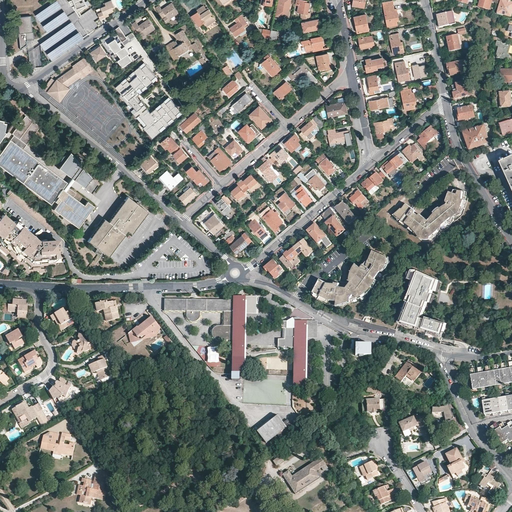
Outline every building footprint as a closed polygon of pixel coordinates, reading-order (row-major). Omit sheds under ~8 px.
[(72,0),(69,1),(72,5),(75,4),(76,6),(73,7),(79,18),(83,16),(81,12),(91,8),(87,0),(72,0)] [(105,5),(96,9),(101,20),(106,18),(105,17),(109,15),(108,13),(107,10),(115,7),(111,0),(110,0),(104,3),(105,5)] [(289,0),(278,0),(276,15),(287,17),(289,0)] [(300,12),(300,18),(310,16),(310,12),(307,12),(309,3),(305,2),(306,0),(305,0),(296,0),(296,4),(298,5),(297,12),(300,12)] [(479,0),(478,6),(489,10),(492,0),(479,0)] [(511,13),(511,1),(506,0),(500,0),(497,12),(511,16),(511,13)] [(392,1),(382,2),(387,26),(397,24),(396,19),(399,19),(396,8),(394,9),(392,1)] [(159,5),(156,8),(160,14),(164,12),(167,16),(163,18),(167,23),(170,20),(169,19),(179,13),(172,3),(162,10),(159,5)] [(195,13),(192,16),(199,26),(213,16),(208,8),(206,9),(203,5),(194,12),(195,13)] [(444,10),(437,11),(437,14),(439,27),(456,23),(453,11),(444,13),(444,10)] [(365,14),(353,17),(357,32),(369,30),(369,29),(370,29),(369,25),(370,25),(369,18),(366,18),(365,14)] [(241,15),(236,19),(238,23),(230,28),(235,36),(245,29),(244,28),(249,25),(241,15)] [(33,39),(31,16),(18,16),(20,49),(27,45),(27,39),(33,39)] [(310,16),(300,18),(303,31),(320,28),(318,18),(311,20),(311,16),(310,16)] [(136,21),(133,24),(137,30),(141,28),(144,32),(140,34),(143,39),(148,36),(147,34),(155,28),(149,19),(139,25),(136,21)] [(127,38),(119,27),(115,30),(123,41),(127,38)] [(263,29),(258,28),(264,36),(269,37),(271,30),(263,29)] [(271,29),(271,30),(269,37),(269,39),(276,40),(278,31),(271,29)] [(178,45),(169,51),(175,60),(194,48),(197,52),(200,50),(195,42),(192,45),(182,30),(176,34),(180,39),(182,42),(178,45)] [(398,33),(389,35),(393,53),(404,51),(402,41),(400,42),(398,33)] [(458,34),(446,37),(450,51),(462,48),(458,34)] [(362,35),(357,37),(360,49),(374,45),(372,36),(363,38),(362,35)] [(123,47),(125,46),(118,36),(115,39),(121,48),(123,47)] [(305,51),(313,49),(318,48),(317,46),(322,45),(324,45),(322,36),(310,38),(310,40),(300,42),(302,46),(304,46),(305,51)] [(117,51),(121,48),(115,39),(108,43),(115,53),(117,51)] [(166,45),(169,51),(178,45),(174,39),(166,45)] [(506,43),(497,40),(495,44),(498,44),(496,54),(497,55),(497,58),(508,59),(509,55),(508,53),(510,45),(505,44),(506,43)] [(100,45),(91,52),(97,60),(106,53),(100,45)] [(125,46),(123,47),(128,53),(132,60),(134,58),(125,46)] [(121,58),(128,53),(123,47),(121,48),(117,51),(121,58)] [(122,66),(132,60),(128,53),(121,58),(118,60),(122,66)] [(316,56),(319,69),(325,68),(325,70),(331,68),(327,53),(316,56)] [(265,59),(259,64),(263,68),(265,66),(272,75),(280,68),(268,54),(264,57),(265,59)] [(203,56),(200,58),(207,69),(210,66),(203,56)] [(382,57),(371,60),(370,58),(365,59),(366,64),(364,65),(366,71),(377,69),(377,67),(384,65),(382,57)] [(84,58),(73,66),(74,67),(81,77),(82,79),(93,71),(84,58)] [(398,59),(394,59),(398,81),(410,79),(407,69),(406,69),(404,61),(398,62),(398,59)] [(465,60),(447,64),(450,75),(457,74),(457,72),(467,70),(465,60)] [(180,109),(169,97),(151,113),(146,108),(148,107),(142,100),(141,101),(136,96),(157,77),(144,62),(126,78),(128,80),(123,84),(121,82),(115,87),(121,93),(120,94),(128,104),(129,103),(133,108),(131,110),(136,116),(139,114),(147,123),(144,125),(143,127),(153,137),(161,130),(159,128),(164,123),(166,126),(170,123),(167,120),(172,116),(174,119),(178,116),(176,113),(180,109)] [(316,79),(302,63),(299,65),(300,67),(297,70),(295,67),(292,68),(293,69),(292,71),(287,75),(292,80),(295,77),(300,83),(306,78),(311,84),(316,79)] [(427,76),(425,63),(412,66),(414,79),(427,76)] [(222,68),(229,78),(234,74),(227,65),(226,66),(222,68)] [(108,76),(101,66),(97,68),(104,79),(108,76)] [(51,88),(52,94),(62,100),(70,87),(68,86),(66,85),(70,82),(71,84),(81,77),(74,67),(57,79),(51,88)] [(511,68),(501,69),(501,82),(511,82),(511,68)] [(239,71),(234,74),(239,79),(243,76),(239,71)] [(376,75),(367,77),(369,85),(368,86),(369,94),(380,91),(378,83),(378,84),(376,75)] [(243,78),(238,81),(242,87),(247,84),(243,78)] [(283,78),(275,85),(278,88),(273,91),(281,100),(286,96),(284,94),(291,88),(286,82),(283,78)] [(233,79),(222,89),(229,96),(238,88),(237,87),(239,85),(233,79)] [(470,80),(452,84),(455,98),(473,95),(470,80)] [(153,90),(157,94),(163,87),(159,84),(153,90)] [(410,88),(400,90),(404,110),(415,107),(414,103),(416,102),(413,92),(411,92),(410,88)] [(510,91),(500,92),(501,107),(511,106),(510,91)] [(246,92),(232,105),(238,112),(252,99),(246,92)] [(387,97),(369,101),(371,110),(388,106),(388,107),(394,106),(392,97),(387,98),(387,97)] [(344,102),(326,106),(328,117),(347,113),(344,102)] [(473,105),(458,109),(459,114),(458,114),(459,120),(475,117),(473,105)] [(224,106),(216,113),(219,116),(226,109),(224,106)] [(259,107),(250,114),(261,126),(269,118),(259,107)] [(185,117),(178,123),(187,132),(201,120),(194,113),(190,117),(190,118),(187,120),(185,117)] [(136,116),(144,125),(147,123),(139,114),(136,116)] [(317,115),(312,119),(319,128),(324,124),(317,115)] [(13,135),(26,145),(40,127),(25,116),(11,134),(13,135)] [(383,120),(379,121),(378,119),(373,120),(374,122),(373,122),(376,133),(377,138),(383,137),(382,131),(390,130),(389,128),(393,127),(391,117),(383,119),(383,120)] [(0,141),(13,122),(0,119),(0,141)] [(302,131),(298,134),(305,142),(309,138),(310,139),(315,135),(311,130),(315,126),(310,120),(300,129),(302,131)] [(509,120),(499,123),(504,136),(511,132),(511,120),(509,121),(509,120)] [(209,131),(203,124),(198,128),(200,131),(192,139),(200,147),(205,143),(204,143),(203,141),(204,139),(208,136),(206,134),(209,131)] [(427,144),(434,137),(439,132),(432,124),(419,136),(421,138),(418,140),(425,149),(429,146),(427,144)] [(246,125),(239,131),(248,142),(253,137),(252,136),(254,134),(246,125)] [(228,126),(220,133),(221,134),(222,133),(224,136),(228,132),(229,134),(232,131),(228,126)] [(468,129),(463,131),(470,149),(490,141),(485,131),(486,130),(484,126),(479,127),(478,126),(469,130),(468,129)] [(335,128),(327,130),(330,147),(338,145),(337,141),(349,139),(347,131),(335,133),(335,128)] [(294,133),(284,142),(291,151),(294,148),(296,151),(302,146),(298,141),(299,139),(294,133)] [(13,135),(10,140),(22,150),(26,145),(13,135)] [(167,147),(171,152),(173,150),(178,145),(170,136),(168,138),(167,137),(162,141),(163,142),(161,144),(166,149),(167,147)] [(22,150),(10,140),(0,153),(0,166),(50,205),(56,197),(57,198),(54,201),(56,203),(59,200),(60,200),(53,209),(76,223),(83,221),(90,211),(93,206),(86,201),(84,205),(73,197),(76,193),(69,188),(66,192),(62,189),(66,183),(22,150)] [(234,140),(225,148),(231,154),(236,150),(239,153),(243,150),(234,140)] [(425,156),(415,144),(412,147),(410,145),(403,151),(413,162),(418,157),(421,160),(425,156)] [(181,149),(178,145),(173,150),(176,153),(173,155),(180,162),(187,156),(181,149)] [(314,145),(311,148),(317,154),(320,152),(314,145)] [(24,150),(33,155),(35,151),(26,146),(24,150)] [(216,155),(211,160),(220,170),(224,167),(225,168),(231,162),(218,147),(215,150),(218,153),(216,155)] [(274,151),(270,155),(271,157),(273,155),(279,162),(288,155),(281,148),(276,153),(274,151)] [(60,166),(58,169),(98,198),(104,190),(83,166),(83,165),(83,164),(83,163),(83,162),(83,161),(82,160),(82,159),(81,158),(81,157),(80,157),(80,156),(79,156),(78,155),(77,155),(77,154),(76,154),(74,153),(73,153),(72,153),(71,153),(70,153),(69,154),(68,154),(67,154),(66,155),(64,156),(63,157),(63,158),(62,159),(61,160),(61,161),(61,162),(60,163),(60,165),(60,166)] [(321,154),(317,157),(321,162),(318,164),(328,175),(336,168),(327,159),(329,157),(325,153),(322,156),(321,154)] [(394,159),(392,157),(382,166),(389,174),(396,168),(397,169),(404,163),(398,155),(394,159)] [(158,165),(149,156),(139,165),(147,174),(158,165)] [(503,161),(501,162),(507,175),(511,185),(511,157),(506,160),(505,158),(503,160),(503,161)] [(269,165),(271,164),(266,159),(264,161),(265,162),(258,167),(271,182),(278,175),(270,166),(269,165)] [(299,165),(293,171),(296,174),(302,168),(299,165)] [(192,166),(186,171),(201,187),(209,180),(199,169),(196,171),(192,166)] [(167,171),(161,176),(168,185),(166,187),(165,188),(168,191),(183,178),(178,173),(173,178),(167,171)] [(373,174),(364,181),(368,185),(366,187),(369,191),(376,185),(377,186),(384,181),(377,172),(374,175),(373,174)] [(243,178),(239,181),(247,190),(249,188),(252,192),(260,185),(251,174),(244,180),(243,178)] [(317,175),(309,182),(316,189),(317,188),(319,190),(325,184),(317,175)] [(168,185),(161,176),(159,179),(166,187),(168,185)] [(199,191),(190,181),(186,185),(189,188),(179,197),(185,204),(197,194),(196,193),(199,191)] [(247,190),(239,181),(237,183),(238,185),(237,185),(237,186),(231,192),(237,198),(238,198),(240,200),(245,196),(243,193),(247,190)] [(301,186),(294,193),(305,205),(312,199),(306,193),(307,192),(301,186)] [(366,198),(359,190),(355,193),(356,194),(350,199),(354,204),(355,202),(357,205),(360,209),(363,206),(363,205),(360,202),(366,198)] [(401,208),(395,213),(402,219),(406,221),(405,223),(410,226),(416,231),(422,236),(422,239),(424,239),(427,239),(433,234),(432,233),(436,230),(440,226),(441,227),(444,225),(445,224),(447,222),(453,217),(457,214),(456,213),(458,211),(460,207),(462,199),(463,191),(454,190),(453,192),(449,191),(446,201),(446,202),(447,203),(446,204),(445,204),(442,207),(440,208),(439,209),(438,210),(436,211),(435,212),(434,213),(431,216),(429,218),(430,219),(428,220),(419,214),(418,215),(415,212),(415,211),(415,210),(406,203),(402,209),(401,208)] [(52,231),(53,229),(55,227),(13,192),(9,197),(51,232),(52,231)] [(285,192),(278,198),(281,202),(278,205),(284,212),(289,207),(291,209),(295,205),(285,192)] [(104,219),(87,241),(108,257),(127,231),(131,234),(147,212),(127,196),(108,222),(104,219)] [(222,197),(215,203),(225,214),(232,208),(222,197)] [(343,202),(336,208),(349,224),(356,218),(343,202)] [(460,207),(458,211),(456,213),(457,214),(453,217),(454,218),(459,214),(460,212),(461,211),(462,209),(463,208),(462,208),(460,207)] [(277,215),(275,212),(273,210),(264,218),(275,231),(279,227),(278,225),(283,221),(277,215)] [(91,221),(90,211),(83,221),(85,222),(91,221)] [(214,213),(204,222),(213,233),(224,224),(214,213)] [(402,219),(395,213),(392,215),(397,219),(397,220),(400,222),(402,219)] [(0,240),(0,241),(3,244),(1,246),(1,247),(9,254),(14,258),(18,261),(22,265),(27,269),(30,271),(34,271),(39,271),(46,270),(46,267),(48,265),(50,265),(50,262),(53,262),(52,259),(55,259),(62,258),(62,245),(57,241),(48,241),(43,241),(43,242),(40,242),(34,237),(27,232),(16,222),(14,225),(11,222),(3,215),(0,218),(0,240)] [(334,215),(326,223),(337,236),(345,229),(334,215)] [(255,218),(248,224),(260,239),(268,232),(255,218)] [(19,222),(17,222),(16,222),(27,232),(28,231),(27,229),(26,228),(25,226),(25,225),(24,225),(24,224),(23,224),(22,223),(21,223),(19,222)] [(316,224),(308,230),(318,242),(321,239),(322,239),(326,236),(316,224)] [(232,229),(223,237),(237,253),(251,240),(245,232),(235,240),(234,238),(236,236),(234,233),(235,232),(232,229)] [(436,230),(432,233),(433,234),(427,239),(430,239),(431,238),(433,237),(435,236),(437,234),(438,232),(436,230)] [(294,248),(299,254),(303,251),(307,257),(314,251),(304,239),(294,248)] [(0,248),(8,256),(9,254),(1,247),(0,247),(0,248)] [(299,254),(294,248),(289,252),(288,251),(284,254),(285,255),(280,259),(288,269),(291,267),(292,268),(300,262),(296,257),(299,254)] [(360,267),(355,273),(349,280),(350,281),(345,287),(338,286),(339,282),(334,281),(334,283),(327,282),(319,278),(313,291),(320,295),(327,299),(345,301),(349,300),(357,297),(362,290),(364,291),(369,285),(374,278),(380,270),(383,263),(386,255),(373,250),(368,260),(366,265),(363,263),(360,267)] [(314,251),(307,257),(309,259),(316,253),(314,251)] [(274,259),(264,267),(268,271),(269,270),(276,278),(281,275),(279,272),(283,269),(280,265),(279,266),(274,259)] [(350,270),(355,273),(360,267),(354,263),(350,270)] [(400,321),(444,335),(448,322),(446,321),(446,323),(430,318),(428,318),(422,316),(422,315),(425,315),(429,302),(434,303),(437,295),(434,293),(434,290),(439,292),(442,280),(413,269),(409,279),(414,281),(400,321)] [(362,290),(357,297),(359,298),(363,296),(366,293),(364,291),(362,290)] [(233,300),(164,299),(164,310),(186,311),(187,315),(187,317),(188,318),(189,320),(191,321),(192,322),(194,321),(196,321),(199,319),(200,317),(200,313),(200,311),(233,312),(232,326),(219,325),(216,326),(214,327),(213,328),(211,332),(211,333),(212,334),(212,336),(213,337),(214,338),(215,339),(216,339),(219,340),(232,340),(232,372),(244,372),(245,312),(245,301),(255,302),(255,297),(233,296),(233,293),(229,292),(229,299),(233,299),(233,300)] [(26,309),(27,309),(27,305),(25,305),(26,300),(14,299),(13,304),(10,304),(9,304),(8,310),(13,311),(18,311),(18,314),(18,316),(26,316),(27,311),(25,311),(26,309)] [(120,318),(118,306),(115,307),(114,301),(108,302),(108,301),(102,302),(102,301),(99,302),(99,303),(95,303),(97,311),(105,310),(107,321),(120,318)] [(255,313),(255,302),(245,301),(245,312),(255,313)] [(56,318),(62,329),(68,326),(65,322),(70,319),(66,312),(64,313),(61,309),(48,316),(51,321),(53,320),(56,318)] [(149,319),(152,316),(151,315),(137,326),(138,327),(149,319)] [(161,328),(152,316),(149,319),(138,327),(137,326),(128,333),(131,337),(133,340),(139,336),(141,339),(145,337),(145,338),(147,338),(149,338),(150,335),(153,332),(154,334),(157,330),(161,328)] [(60,331),(62,329),(56,318),(53,320),(60,331)] [(316,322),(294,321),(292,318),(286,322),(282,322),(282,329),(285,329),(285,340),(278,339),(278,348),(284,348),(284,350),(288,350),(288,349),(293,349),(293,374),(293,386),(304,386),(305,337),(306,326),(316,327),(316,322)] [(306,326),(305,337),(315,337),(316,327),(306,326)] [(24,342),(22,338),(20,339),(19,338),(21,337),(22,336),(18,328),(5,336),(10,343),(11,342),(13,346),(14,348),(24,342)] [(87,344),(90,342),(88,337),(89,337),(86,332),(82,335),(79,334),(77,337),(79,338),(78,340),(77,340),(75,341),(73,341),(72,342),(71,345),(73,350),(77,351),(76,353),(81,355),(82,353),(84,353),(87,351),(88,348),(86,347),(87,344)] [(142,340),(141,339),(139,336),(133,340),(131,337),(128,333),(127,334),(128,337),(130,343),(133,343),(142,340)] [(172,342),(167,335),(163,337),(169,344),(172,342)] [(370,356),(370,344),(355,344),(355,355),(370,356)] [(208,362),(219,363),(220,347),(208,347),(208,362)] [(38,354),(35,350),(19,359),(24,369),(32,365),(33,366),(36,364),(38,367),(40,366),(41,365),(41,364),(42,364),(42,363),(42,362),(42,361),(42,360),(40,357),(38,358),(37,355),(38,354)] [(97,372),(102,380),(111,376),(105,364),(107,363),(104,355),(97,358),(99,362),(90,365),(94,373),(96,372),(97,372)] [(406,375),(414,381),(420,373),(414,368),(416,365),(409,359),(395,377),(400,382),(406,375)] [(501,364),(502,369),(504,384),(507,384),(509,382),(510,383),(511,382),(511,379),(510,371),(508,371),(508,370),(506,368),(505,363),(501,364)] [(495,373),(497,385),(499,385),(500,383),(502,385),(504,384),(502,369),(500,369),(498,369),(498,364),(493,365),(494,370),(495,373)] [(486,366),(486,372),(489,387),(492,386),(493,384),(494,386),(497,385),(495,373),(493,374),(492,372),(491,372),(491,371),(490,366),(486,366)] [(381,372),(374,367),(368,373),(376,379),(377,377),(381,372)] [(479,376),(482,388),(484,387),(485,386),(487,387),(489,387),(486,372),(485,372),(483,371),(482,367),(478,367),(479,373),(479,376)] [(0,369),(0,380),(5,384),(8,381),(7,380),(8,378),(3,372),(4,371),(1,368),(0,369)] [(479,388),(482,388),(479,376),(477,376),(477,375),(475,374),(475,373),(474,368),(470,369),(474,389),(477,389),(477,387),(479,388)] [(388,378),(381,372),(377,377),(384,383),(388,378)] [(67,381),(60,378),(59,380),(60,382),(60,383),(57,382),(56,382),(56,383),(55,383),(55,384),(56,384),(56,385),(55,387),(50,390),(52,394),(51,394),(54,400),(57,398),(63,405),(70,396),(67,394),(70,388),(66,386),(65,385),(67,381)] [(376,393),(377,387),(367,384),(366,390),(376,393)] [(498,395),(498,398),(501,413),(501,414),(504,414),(505,412),(508,411),(506,397),(503,397),(502,398),(501,397),(500,395),(498,395)] [(490,397),(490,399),(493,414),(493,415),(496,415),(497,413),(501,413),(498,398),(495,398),(495,400),(493,398),(493,396),(490,397)] [(493,414),(490,399),(487,400),(487,401),(485,400),(485,397),(482,398),(486,417),(489,416),(490,414),(493,414)] [(374,410),(375,410),(383,410),(382,398),(370,399),(360,399),(362,411),(370,411),(371,411),(371,409),(374,409),(374,410)] [(46,417),(42,410),(39,412),(36,413),(33,407),(29,409),(25,403),(19,407),(19,406),(15,407),(16,408),(14,409),(22,423),(28,419),(30,422),(37,418),(39,421),(46,417)] [(439,407),(436,407),(435,407),(432,407),(431,417),(434,417),(438,417),(441,417),(444,416),(444,421),(453,418),(448,404),(442,406),(439,407)] [(281,439),(295,429),(287,419),(283,422),(276,414),(275,414),(276,416),(257,430),(256,429),(266,443),(277,434),(281,439)] [(413,415),(398,422),(399,424),(402,432),(408,429),(413,427),(416,425),(417,427),(425,424),(421,414),(413,417),(413,415)] [(21,427),(30,422),(28,419),(22,423),(19,424),(21,427)] [(502,430),(508,438),(510,442),(511,440),(511,430),(509,425),(507,427),(504,426),(502,423),(499,425),(500,427),(502,430)] [(501,442),(508,438),(502,430),(500,431),(499,430),(497,429),(493,424),(490,426),(501,442)] [(55,443),(56,439),(52,438),(48,438),(49,437),(43,435),(40,448),(53,451),(53,454),(61,456),(61,454),(62,451),(67,452),(68,450),(73,451),(74,443),(69,442),(69,445),(63,443),(65,439),(70,440),(71,435),(62,433),(59,444),(55,443)] [(464,469),(461,463),(460,460),(462,459),(461,459),(456,449),(445,454),(450,465),(447,467),(451,475),(455,473),(460,470),(464,469)] [(284,461),(280,456),(273,460),(276,465),(284,461)] [(321,467),(325,465),(320,458),(311,463),(316,471),(321,467)] [(378,473),(376,469),(374,464),(375,464),(373,459),(359,465),(361,470),(364,469),(366,473),(365,474),(367,479),(378,473)] [(432,472),(426,462),(413,469),(420,483),(425,480),(424,477),(432,472)] [(316,471),(311,463),(292,476),(288,471),(282,474),(295,494),(320,478),(316,471)] [(500,485),(494,480),(492,482),(491,481),(492,479),(493,478),(487,474),(486,476),(482,473),(478,479),(481,481),(478,485),(480,486),(480,487),(481,488),(482,487),(484,488),(487,483),(492,486),(488,492),(493,496),(496,492),(498,493),(501,489),(498,487),(500,485)] [(87,487),(88,483),(82,482),(81,484),(77,483),(76,489),(80,490),(79,494),(78,500),(81,501),(85,502),(89,502),(90,496),(103,499),(105,491),(101,490),(102,485),(103,485),(103,483),(102,483),(104,476),(94,474),(91,483),(92,483),(94,484),(93,488),(91,488),(87,487)] [(390,494),(392,493),(396,491),(394,487),(390,488),(388,489),(385,484),(373,489),(375,495),(378,494),(379,498),(381,498),(383,502),(389,500),(388,499),(392,498),(390,494)] [(483,509),(486,510),(488,505),(484,504),(484,503),(481,501),(481,503),(478,502),(479,501),(475,499),(475,497),(471,495),(466,494),(464,501),(468,502),(467,506),(471,507),(470,510),(473,511),(473,509),(474,507),(477,508),(476,510),(475,511),(481,511),(482,511),(483,509)] [(438,511),(436,511),(449,511),(450,511),(446,502),(445,502),(444,499),(432,502),(434,507),(435,509),(436,509),(438,511)]
